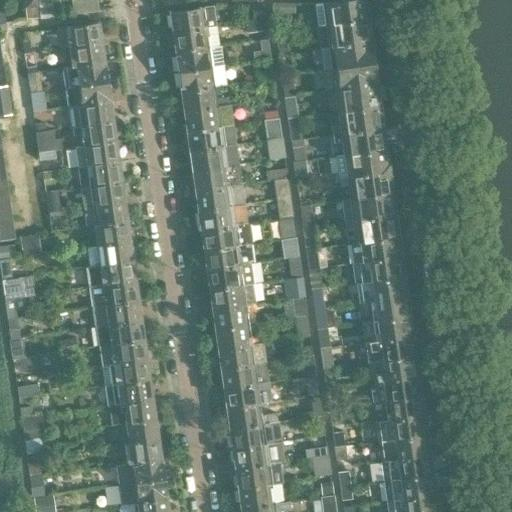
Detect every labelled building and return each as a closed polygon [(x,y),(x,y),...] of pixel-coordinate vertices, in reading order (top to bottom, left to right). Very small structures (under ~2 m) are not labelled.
[(36,0),(23,0),(26,19),(38,19),(36,0)] [(36,0),(37,6),(38,18),(51,16),(49,0),(36,0)] [(77,0),(71,1),(72,14),(95,10),(93,0),(77,0)] [(317,27),(325,26),(366,20),(363,0),(342,0),(314,4),(317,27)] [(294,4),(273,3),(272,14),(294,14),(294,4)] [(265,21),(264,4),(251,6),(253,22),(265,21)] [(169,12),(172,32),(215,26),(212,5),(169,12)] [(0,22),(9,21),(7,9),(0,10),(0,22)] [(320,48),(328,47),(369,42),(366,20),(325,26),(317,27),(320,48)] [(265,21),(253,22),(245,23),(246,34),(267,32),(265,21)] [(65,27),(68,47),(72,47),(100,43),(97,22),(69,26),(65,27)] [(172,32),(175,52),(218,46),(215,26),(172,32)] [(268,40),(259,41),(260,52),(252,53),(253,61),(270,59),(268,40)] [(314,72),(324,70),(331,69),(373,63),(371,48),(370,48),(369,42),(328,47),(320,48),(310,50),(314,72)] [(61,69),(71,67),(103,63),(100,43),(72,47),(68,47),(58,49),(61,69)] [(175,52),(177,72),(221,66),(218,46),(175,52)] [(39,54),(27,55),(30,72),(41,70),(39,54)] [(64,89),(74,87),(106,83),(103,63),(71,67),(61,69),(64,89)] [(327,91),(334,90),(376,85),(375,78),(376,78),(373,63),(331,69),(324,70),(327,91)] [(177,72),(180,92),(213,87),(224,86),(221,66),(177,72)] [(41,70),(30,72),(33,90),(43,89),(41,70)] [(67,109),(76,107),(80,106),(109,102),(106,83),(74,87),(64,89),(67,109)] [(294,97),(293,85),(282,86),(284,98),(294,97)] [(334,90),(337,112),(379,106),(376,85),(334,90)] [(0,117),(12,116),(7,86),(0,87),(0,117)] [(180,92),(183,112),(216,107),(213,87),(180,92)] [(49,110),(47,90),(33,92),(36,112),(49,110)] [(298,118),(294,97),(284,98),(283,99),(286,119),(298,118)] [(69,128),(71,128),(80,127),(83,126),(112,122),(109,102),(80,106),(76,107),(67,109),(69,128)] [(183,112),(186,131),(232,125),(229,105),(216,107),(183,112)] [(333,135),(340,134),(382,128),(379,106),(337,112),(339,126),(332,127),(333,135)] [(263,121),(266,140),(281,138),(278,118),(263,121)] [(298,118),(286,119),(290,143),(301,141),(298,118)] [(81,135),(82,147),(86,146),(114,142),(112,122),(83,126),(80,127),(71,128),(72,136),(81,135)] [(186,131),(189,151),(235,145),(232,125),(186,131)] [(341,143),(343,156),(385,150),(382,128),(340,134),(333,135),(334,144),(341,143)] [(58,138),(57,129),(38,132),(41,151),(52,150),(66,148),(64,137),(58,138)] [(281,138),(266,140),(269,160),(283,158),(281,138)] [(303,161),(301,141),(290,143),(293,163),(303,161)] [(82,147),(85,166),(89,166),(117,162),(114,142),(86,146),(82,147)] [(189,151),(191,171),(237,164),(235,145),(189,151)] [(55,169),(52,150),(41,151),(45,171),(55,169)] [(333,179),(339,179),(388,171),(385,150),(343,156),(335,157),(337,174),(332,175),(333,179)] [(79,187),(88,186),(92,185),(120,181),(117,162),(89,166),(85,166),(76,168),(79,187)] [(191,171),(194,191),(240,184),(237,164),(191,171)] [(272,179),(287,177),(285,169),(265,172),(266,180),(272,179)] [(347,185),(349,199),(391,193),(388,171),(339,179),(339,186),(347,185)] [(272,179),(275,199),(289,197),(287,177),(272,179)] [(82,207),(92,205),(95,205),(123,201),(120,181),(92,185),(88,186),(79,187),(82,207)] [(194,191),(197,210),(243,204),(240,184),(194,191)] [(60,190),(48,192),(51,211),(63,209),(60,190)] [(342,214),(344,222),(352,221),(394,215),(391,193),(349,199),(351,212),(342,214)] [(289,197),(275,199),(278,220),(292,218),(289,197)] [(85,227),(92,226),(95,225),(98,225),(126,221),(123,201),(95,205),(92,205),(82,207),(85,227)] [(0,203),(0,215),(9,215),(9,213),(7,204),(7,203),(0,203)] [(197,210),(200,230),(233,225),(246,223),(243,204),(197,210)] [(0,215),(0,227),(11,226),(10,225),(9,216),(9,215),(0,215)] [(394,215),(352,221),(344,222),(346,243),(397,236),(394,215)] [(278,220),(277,220),(280,239),(295,237),(292,218),(278,220)] [(92,226),(95,245),(129,241),(126,221),(98,225),(95,225),(92,226)] [(200,230),(203,250),(250,243),(246,223),(233,225),(200,230)] [(11,226),(0,227),(0,240),(12,238),(12,237),(11,228),(11,226)] [(36,235),(19,237),(22,258),(41,256),(38,235),(36,235)] [(361,241),(364,261),(400,256),(397,236),(361,241)] [(295,237),(280,239),(282,260),(287,259),(299,257),(295,237)] [(84,247),(87,267),(131,260),(129,241),(95,245),(84,247)] [(203,250),(205,269),(251,264),(253,264),(250,243),(203,250)] [(0,259),(16,257),(13,245),(0,246),(0,259)] [(355,283),(367,281),(403,276),(400,256),(364,261),(352,263),(355,283)] [(299,257),(287,259),(290,280),(302,278),(299,257)] [(88,287),(101,285),(134,280),(131,260),(87,267),(85,267),(88,287)] [(205,269),(208,289),(252,284),(254,284),(251,264),(205,269)] [(367,281),(370,301),(406,296),(403,276),(367,281)] [(304,298),(302,278),(290,280),(282,280),(284,300),(291,299),(304,298)] [(91,307),(104,305),(137,300),(134,280),(101,285),(88,287),(91,307)] [(208,289),(211,309),(245,304),(255,303),(252,284),(208,289)] [(321,288),(310,289),(312,305),(323,303),(321,288)] [(370,301),(373,321),(409,316),(406,296),(370,301)] [(25,309),(24,297),(4,300),(7,320),(17,319),(16,311),(25,309)] [(306,316),(304,298),(291,299),(293,318),(306,316)] [(104,305),(107,325),(140,320),(137,300),(104,305)] [(211,309),(214,329),(247,324),(245,304),(211,309)] [(324,312),(313,314),(315,327),(326,326),(324,312)] [(306,316),(293,318),(296,339),(309,338),(306,316)] [(373,321),(376,341),(412,336),(409,316),(373,321)] [(98,346),(109,344),(143,340),(140,320),(107,325),(95,326),(98,346)] [(214,329),(217,349),(250,344),(247,324),(214,329)] [(327,329),(316,330),(319,348),(330,347),(327,329)] [(377,349),(379,361),(415,356),(412,336),(376,341),(367,342),(368,350),(377,349)] [(22,338),(9,340),(11,359),(25,358),(22,338)] [(59,353),(76,350),(74,340),(57,342),(59,353)] [(100,366),(112,364),(146,359),(143,340),(109,344),(98,346),(100,366)] [(217,349),(219,368),(265,362),(262,342),(250,344),(217,349)] [(330,347),(319,348),(322,369),(333,368),(330,347)] [(372,375),(373,382),(417,375),(415,356),(379,361),(380,374),(372,375)] [(313,357),(303,358),(306,376),(315,375),(313,357)] [(103,386),(115,384),(148,379),(146,359),(112,364),(100,366),(103,386)] [(219,368),(222,388),(268,382),(265,362),(219,368)] [(384,400),(420,395),(417,375),(373,382),(374,389),(370,389),(372,402),(384,400)] [(315,377),(305,378),(308,398),(317,396),(315,377)] [(106,406),(118,404),(151,399),(148,379),(115,384),(103,386),(106,406)] [(222,388),(225,408),(259,404),(257,392),(270,390),(269,383),(268,383),(268,382),(222,388)] [(38,383),(17,386),(19,399),(40,396),(38,383)] [(384,400),(387,420),(423,415),(420,395),(384,400)] [(319,397),(306,399),(307,412),(295,413),(296,420),(311,418),(322,416),(319,397)] [(109,425),(121,423),(154,419),(151,399),(118,404),(106,406),(109,425)] [(225,408),(228,429),(276,422),(274,413),(260,415),(259,404),(225,408)] [(338,407),(328,408),(330,422),(340,421),(338,407)] [(380,441),(390,440),(426,435),(423,415),(387,420),(378,422),(377,421),(376,421),(379,442),(381,442),(380,441)] [(322,416),(311,418),(314,437),(325,436),(322,416)] [(121,423),(124,443),(157,439),(154,419),(121,423)] [(228,429),(231,449),(265,444),(281,441),(278,422),(276,422),(228,429)] [(332,433),(334,447),(344,446),(342,432),(332,433)] [(390,440),(393,459),(429,454),(426,435),(390,440)] [(124,443),(127,463),(160,458),(157,439),(124,443)] [(231,449),(234,469),(279,462),(279,463),(284,462),(282,453),(266,456),(265,444),(231,449)] [(346,459),(344,446),(334,447),(336,461),(346,459)] [(326,447),(304,450),(305,460),(327,457),(326,447)] [(384,481),(396,479),(432,474),(429,454),(393,459),(381,461),(384,481)] [(305,460),(304,460),(306,471),(312,470),(313,477),(330,475),(327,457),(305,460)] [(115,465),(118,485),(163,478),(160,458),(127,463),(115,465)] [(234,469),(237,489),(270,484),(282,482),(279,463),(279,462),(234,469)] [(337,473),(339,487),(350,486),(348,471),(337,473)] [(384,481),(387,500),(398,499),(434,493),(432,474),(396,479),(384,481)] [(120,504),(132,503),(166,498),(163,478),(118,485),(120,504)] [(331,482),(320,483),(321,498),(333,497),(331,482)] [(237,489),(239,509),(273,504),(270,484),(237,489)] [(352,500),(350,486),(339,487),(341,501),(352,500)] [(398,499),(400,511),(437,511),(434,493),(398,499)] [(333,497),(321,498),(322,511),(335,511),(334,497),(333,497)] [(132,503),(133,511),(167,511),(166,498),(132,503)] [(239,509),(239,511),(280,511),(281,511),(290,510),(289,501),(273,504),(239,509)]
